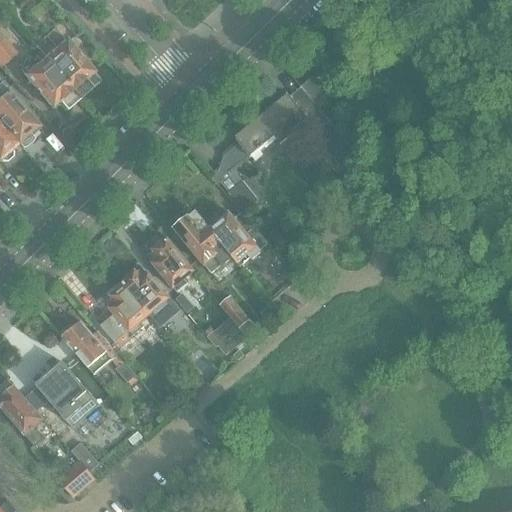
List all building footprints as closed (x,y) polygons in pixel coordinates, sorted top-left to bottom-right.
[(73,36),(78,32),(69,21),(63,26),(73,36)] [(0,67),(14,55),(0,39),(0,67)] [(93,74),(95,73),(66,40),(45,58),(81,100),(94,88),(100,83),(93,74)] [(67,111),(81,100),(45,58),(32,69),(24,60),(19,72),(52,110),(60,103),(67,111)] [(315,106),(329,95),(315,78),(301,89),(315,106)] [(37,128),(0,84),(0,123),(18,144),(19,144),(21,147),(25,147),(31,142),(32,139),(29,135),(37,128)] [(330,124),(315,106),(301,89),(290,98),(310,122),(318,133),(317,134),(322,140),(318,143),(353,185),(369,171),(330,124)] [(281,146),(310,122),(290,98),(237,142),(239,145),(223,157),(218,173),(211,180),(218,187),(220,185),(244,215),(258,203),(234,173),(250,159),(251,160),(253,159),(252,158),(260,151),(260,152),(265,149),(264,148),(275,139),(281,146)] [(334,112),(328,117),(333,123),(339,119),(334,112)] [(0,160),(1,162),(6,163),(13,158),(13,154),(11,151),(18,144),(0,123),(0,160)] [(235,260),(211,231),(198,215),(190,221),(185,215),(175,224),(180,229),(177,231),(212,274),(222,266),(224,269),(235,260)] [(231,215),(211,231),(235,260),(243,269),(252,261),(254,263),(264,255),(262,253),(269,247),(268,246),(243,216),(236,221),(231,215)] [(185,278),(191,273),(166,242),(164,243),(160,243),(157,246),(157,250),(148,257),(177,293),(189,283),(185,278)] [(127,282),(123,285),(125,287),(147,311),(151,316),(162,328),(181,311),(142,268),(135,275),(131,274),(127,278),(127,282)] [(151,316),(147,311),(125,287),(122,290),(118,290),(114,293),(113,297),(110,300),(112,302),(108,306),(135,336),(142,330),(139,327),(146,320),(151,316)] [(193,310),(181,296),(175,301),(187,315),(193,310)] [(245,337),(255,328),(229,299),(219,308),(229,319),(245,337)] [(118,350),(135,336),(108,306),(98,315),(101,317),(94,322),(118,350)] [(247,339),(245,337),(229,319),(213,333),(230,353),(247,339)] [(137,375),(114,348),(99,331),(93,336),(82,323),(76,328),(69,329),(65,333),(64,338),(96,375),(114,360),(121,368),(119,370),(129,382),(137,375)] [(51,374),(37,387),(57,411),(68,421),(71,425),(74,429),(101,405),(94,398),(63,364),(62,365),(57,364),(52,369),(51,374)] [(197,375),(186,384),(196,395),(206,385),(197,375)] [(14,388),(13,389),(7,381),(0,387),(0,394),(3,398),(0,400),(0,408),(35,448),(44,440),(34,430),(44,421),(14,388)] [(81,463),(90,473),(99,465),(82,446),(73,454),(81,463)] [(95,478),(90,473),(81,463),(59,481),(73,496),(95,478)] [(0,511),(15,511),(8,503),(0,509),(0,511)]
